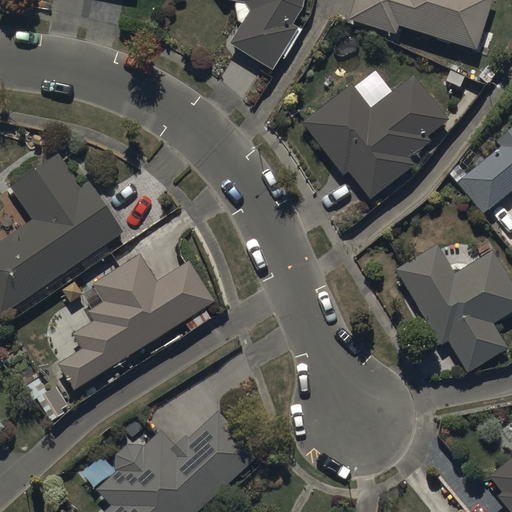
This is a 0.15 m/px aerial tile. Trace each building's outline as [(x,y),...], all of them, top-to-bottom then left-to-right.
[(302,14),(304,0),(219,0),(222,5),(235,7),(237,27),(241,30),(229,50),(272,76),(298,34),(292,30),(302,14)] [(397,40),(399,33),(477,57),(495,0),(493,0),(355,0),(348,25),(397,40)] [(370,114),(352,90),(301,127),(342,181),(346,178),(368,206),(416,170),(412,163),(431,148),(427,143),(450,126),(416,80),(370,114)] [(485,219),(511,195),(511,134),(498,147),(502,151),(458,189),(485,219)] [(8,192),(31,225),(0,246),(0,318),(2,322),(123,239),(89,190),(81,195),(57,159),(8,192)] [(493,330),(511,317),(511,287),(491,254),(456,276),(438,247),(395,275),(442,350),(446,348),(467,381),(509,354),(493,330)] [(73,397),(212,307),(186,266),(156,286),(138,259),(91,289),(103,307),(87,318),(92,326),(72,339),(81,353),(56,370),(73,397)] [(202,511),(256,461),(217,418),(188,445),(184,440),(174,450),(161,436),(143,452),(125,451),(113,460),(117,477),(96,496),(109,511),(107,511),(202,511)] [(511,511),(511,462),(489,483),(502,498),(496,504),(503,511),(511,511)]
